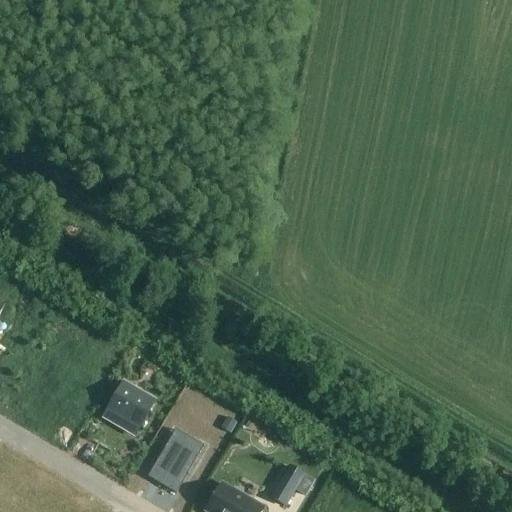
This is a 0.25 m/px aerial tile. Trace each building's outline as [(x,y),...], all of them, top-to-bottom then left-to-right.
[(124,387),(105,418),(116,424),(120,417),(139,429),(153,405),(124,387)] [(171,439),(148,478),(175,494),(181,485),(178,483),(184,473),(187,475),(199,455),(171,439)] [(290,468),(271,499),(285,508),(296,490),(304,476),(290,468)] [(304,476),(296,490),(306,496),(314,482),(304,476)] [(222,485),(206,511),(262,511),(264,510),(222,485)]
